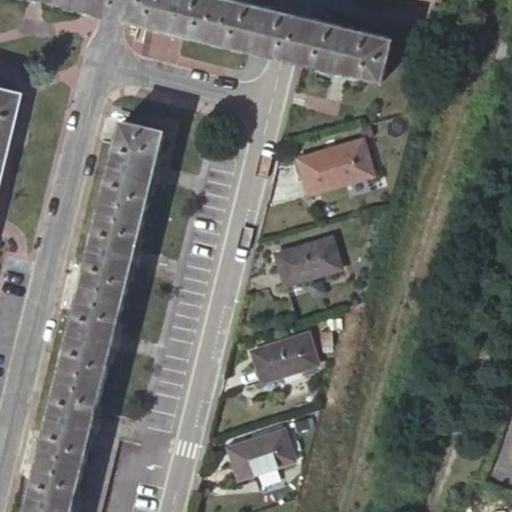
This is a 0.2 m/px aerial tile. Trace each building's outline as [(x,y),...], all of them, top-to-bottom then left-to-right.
[(49,0),(90,10),(92,0),(49,0)] [(92,0),(90,10),(108,14),(127,19),(131,0),(92,0)] [(131,0),(127,19),(265,53),(276,10),(235,0),(131,0)] [(293,14),(276,10),(265,53),(283,57),(304,62),(315,19),(293,14)] [(315,19),(304,62),(384,82),(394,39),(315,19)] [(0,152),(0,151),(4,136),(12,98),(0,95),(0,152)] [(30,511),(74,511),(93,436),(165,135),(124,124),(30,511)] [(10,138),(4,136),(0,151),(7,152),(10,138)] [(335,142),(325,145),(328,153),(337,150),(335,142)] [(312,191),(370,175),(361,143),(337,150),(328,153),(304,160),(312,191)] [(288,284),(345,268),(336,237),(280,252),(288,284)] [(264,382),(320,367),(311,335),(255,350),(264,382)] [(240,480),(295,465),(287,433),(232,449),(240,480)] [(93,436),(74,511),(100,511),(117,442),(93,436)]
